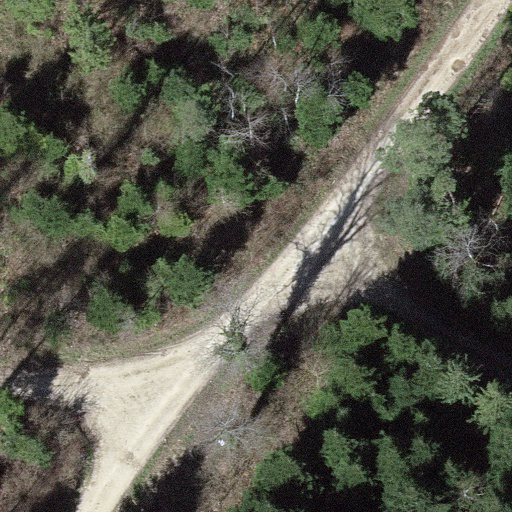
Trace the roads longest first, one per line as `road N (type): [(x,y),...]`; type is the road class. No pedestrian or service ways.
road 1 (track): [(88,511),(149,406),(325,241),(495,0)]
road 2 (track): [(511,367),(431,323),(325,241)]
road 3 (track): [(149,406),(72,389),(0,392)]
